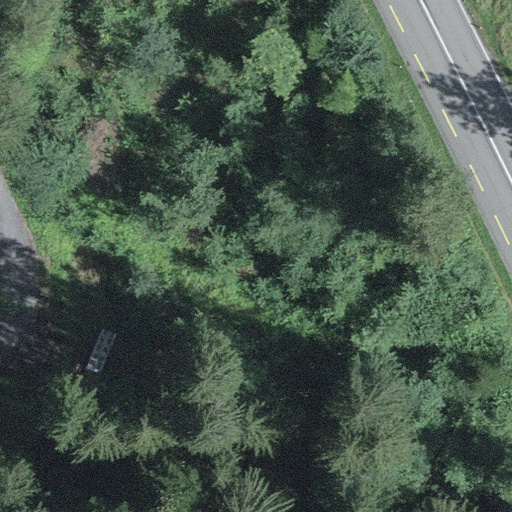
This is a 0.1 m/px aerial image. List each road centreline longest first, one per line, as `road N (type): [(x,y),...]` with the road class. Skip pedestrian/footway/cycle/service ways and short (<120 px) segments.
road 1 (secondary): [(406,0),(511,212)]
road 2 (track): [(0,204),(7,217),(8,320),(0,322)]
